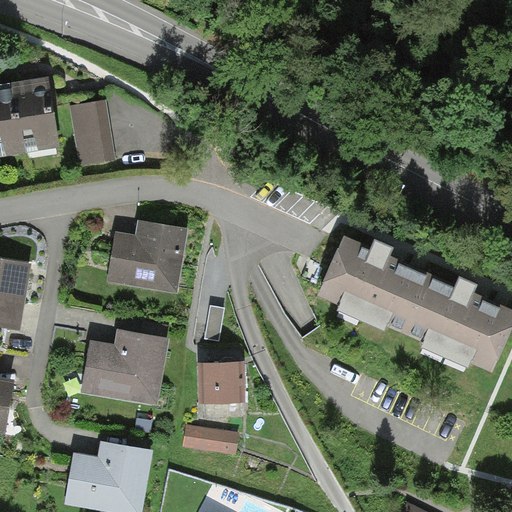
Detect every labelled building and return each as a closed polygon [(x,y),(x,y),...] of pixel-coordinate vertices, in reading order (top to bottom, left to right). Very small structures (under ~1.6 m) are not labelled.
[(0,159),(60,149),(48,81),(40,82),(8,88),(0,88),(0,159)] [(108,104),(71,109),(79,167),(116,162),(108,104)] [(187,234),(140,226),(137,241),(117,238),(109,285),(176,297),(187,234)] [(511,310),(511,308),(342,236),(314,300),(485,373),(511,310)] [(33,266),(0,259),(0,328),(21,332),(33,266)] [(224,309),(211,307),(206,339),(219,341),(224,309)] [(169,341),(119,332),(116,348),(90,343),(81,393),(158,407),(169,341)] [(244,360),(197,362),(198,404),(246,402),(244,360)] [(14,385),(0,382),(0,434),(5,435),(9,413),(14,385)] [(235,456),(239,434),(187,426),(183,448),(235,456)] [(140,511),(152,452),(100,442),(97,458),(71,453),(61,507),(88,511),(140,511)]
